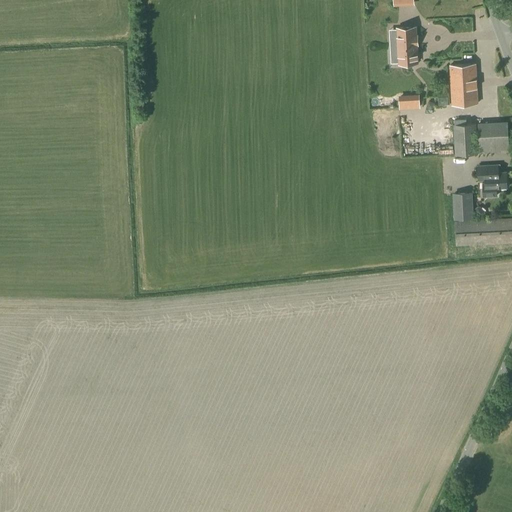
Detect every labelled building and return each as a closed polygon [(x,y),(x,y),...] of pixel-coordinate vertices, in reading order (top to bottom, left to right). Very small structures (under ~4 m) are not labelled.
[(395,11),(393,17),(402,20),(404,14),(395,11)] [(432,29),(434,59),(458,57),(457,55),(479,54),(478,30),(472,31),(472,21),(445,22),(445,17),(439,17),(440,29),(432,29)] [(389,29),(391,63),(398,63),(398,64),(419,63),(417,26),(396,27),(396,29),(389,29)] [(460,64),(449,64),(452,105),(478,103),(476,63),(460,64)] [(400,109),(413,108),(412,96),(399,96),(400,109)] [(479,154),(509,152),(507,119),(478,121),(479,154)] [(455,155),(478,153),(476,124),(453,125),(455,155)] [(490,172),(490,164),(478,165),(479,178),(485,177),(486,188),(483,188),(484,196),(497,196),(496,188),(507,187),(506,171),(490,172)] [(454,219),(474,218),(472,191),(452,192),(454,219)] [(482,216),(485,213),(485,210),(479,206),(477,206),(474,209),(474,212),(479,216),(482,216)] [(456,245),(511,241),(511,218),(455,222),(456,245)]
